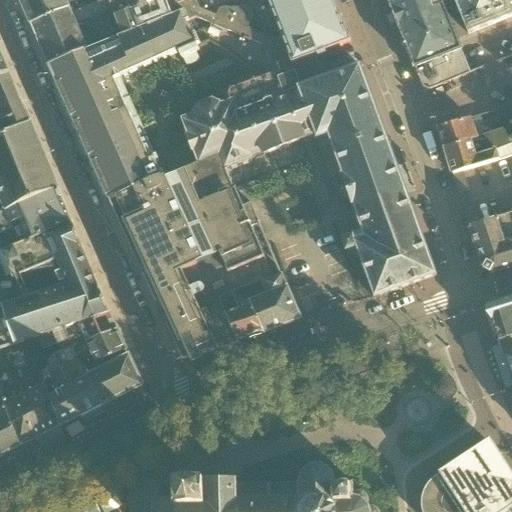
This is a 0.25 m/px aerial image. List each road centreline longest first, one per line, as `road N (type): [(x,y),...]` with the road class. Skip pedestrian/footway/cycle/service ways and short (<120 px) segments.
road 1 (residential): [(176,398),(0,12)]
road 2 (residential): [(361,0),(463,293)]
road 3 (residential): [(463,293),(176,398)]
road 4 (residential): [(65,451),(176,398)]
